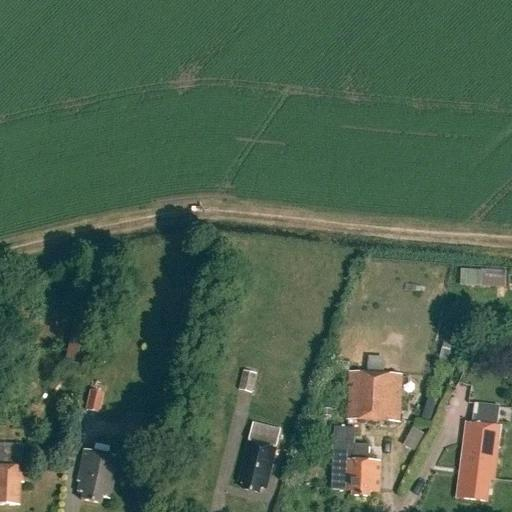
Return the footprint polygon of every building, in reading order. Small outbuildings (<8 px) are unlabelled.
[(506,288),(505,270),(479,271),(481,289),(506,288)] [(75,317),(64,363),(83,368),(94,322),(75,317)] [(501,348),(502,343),(482,341),(479,363),(496,365),(496,364),(509,365),(511,349),(501,348)] [(256,377),(243,374),(238,393),(252,396),(256,377)] [(351,374),(348,422),(400,425),(403,377),(351,374)] [(98,415),(103,396),(89,393),(84,412),(98,415)] [(500,408),(479,406),(476,426),(497,429),(500,408)] [(151,420),(128,415),(124,441),(146,445),(151,420)] [(245,486),(243,491),(260,495),(261,490),(267,491),(281,432),(253,425),(239,484),(245,486)] [(476,426),(466,425),(457,500),(488,504),(490,482),(494,482),(501,430),(497,429),(476,426)] [(354,447),(355,430),(335,429),(333,462),(345,462),(344,493),(353,493),(353,498),(370,499),(370,494),(379,494),(380,463),(373,463),(373,457),(369,457),(370,447),(354,447)] [(0,507),(18,508),(19,485),(22,485),(22,469),(20,469),(21,448),(0,446),(0,507)] [(84,452),(77,484),(79,485),(77,494),(82,495),(81,502),(100,506),(101,500),(109,501),(118,459),(84,452)] [(304,471),(295,469),(291,491),(299,493),(304,471)]
